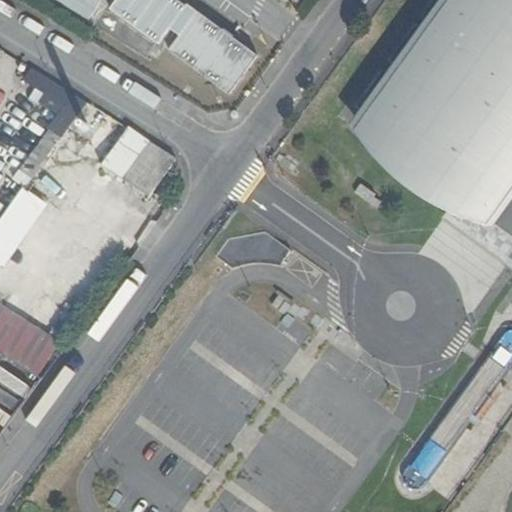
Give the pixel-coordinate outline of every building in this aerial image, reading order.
[(56,0),(55,3),(96,21),(105,0),(56,0)] [(196,15),(172,0),(116,0),(109,11),(157,47),(170,31),(180,39),(169,53),(228,95),(256,56),(244,47),(248,42),(238,35),(233,40),(198,13),(196,15)] [(511,0),(434,0),(419,20),(432,29),(426,37),(414,29),(386,66),(399,75),(393,83),(381,74),(354,110),(366,119),(357,132),(455,204),(496,235),(505,223),(511,227),(511,251),(509,255),(504,262),(511,268),(511,0)] [(88,102),(34,68),(25,79),(64,106),(0,192),(0,207),(9,214),(88,102)] [(175,155),(126,125),(102,165),(150,194),(175,155)] [(359,188),(352,197),(367,207),(373,199),(359,188)] [(371,202),(367,207),(374,213),(379,207),(371,202)] [(496,235),(455,204),(449,210),(440,223),(511,276),(511,268),(504,262),(509,255),(511,251),(511,227),(505,223),(496,235)] [(230,241),(217,257),(234,270),(237,269),(241,266),(245,265),(250,264),(254,263),(259,262),(264,262),(268,262),(274,263),(275,262),(274,261),(278,254),(280,256),(281,256),(280,254),(284,249),(285,250),(286,249),(272,239),(266,234),(230,241)] [(0,331),(5,335),(17,317),(0,305),(0,331)] [(511,330),(511,331),(509,331),(508,332),(507,333),(505,334),(504,335),(408,466),(407,468),(406,470),(405,471),(404,473),(404,474),(403,475),(403,477),(403,479),(403,481),(403,483),(404,485),(405,487),(406,488),(408,488),(409,489),(411,490),(413,490),(415,490),(417,490),(418,490),(420,490),(422,489),(423,488),(425,486),(427,485),(428,483),(511,366),(511,330)]
